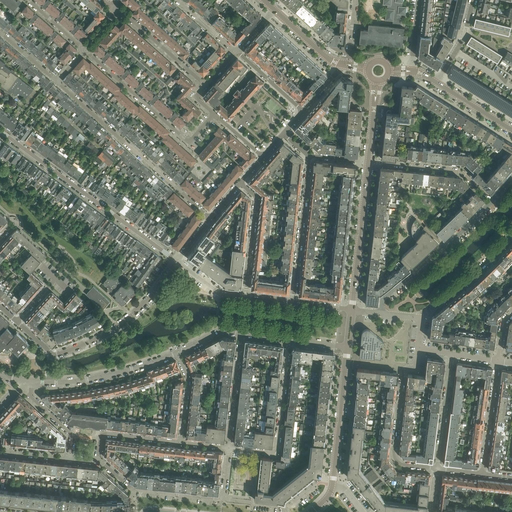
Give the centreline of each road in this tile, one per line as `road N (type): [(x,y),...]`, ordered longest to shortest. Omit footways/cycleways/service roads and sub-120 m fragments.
road 1 (residential): [(176,261),(0,132)]
road 2 (residential): [(209,218),(56,81)]
road 3 (residential): [(84,50),(188,142),(214,114)]
road 4 (residential): [(491,203),(425,272),(383,299),(381,315)]
road 5 (residential): [(228,448),(276,450),(289,338)]
road 6 (residential): [(51,354),(131,315),(176,261)]
road 7 (tertiary): [(351,310),(368,162)]
road 8 (residential): [(292,302),(309,156)]
road 9 (tertiary): [(331,485),(347,346)]
road 10 (residential): [(491,203),(456,168),(368,162)]
road 11 (residential): [(401,368),(393,456),(437,469)]
road 12 (residential): [(49,382),(116,373),(177,353)]
road 13 (residential): [(239,183),(256,197),(245,296)]
road 14 (residential): [(422,319),(511,237)]
